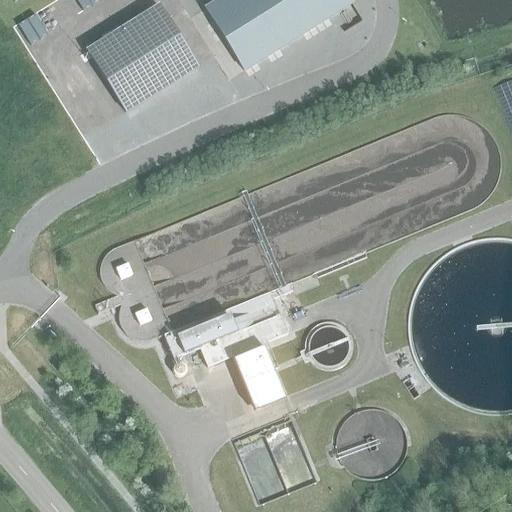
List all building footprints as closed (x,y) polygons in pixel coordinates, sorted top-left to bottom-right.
[(346,0),(220,0),(204,10),(243,72),(350,5),(346,0)] [(124,114),(196,69),(158,7),(86,52),(124,114)] [(206,368),(286,336),(269,294),(162,336),(172,360),(199,350),(206,368)] [(252,413),(283,401),(262,349),(231,361),(252,413)] [(403,368),(409,366),(405,356),(399,359),(403,368)] [(296,423),(238,441),(258,503),(316,485),(296,423)]
